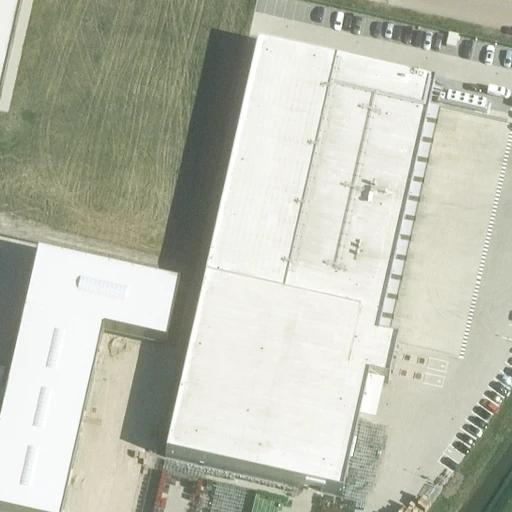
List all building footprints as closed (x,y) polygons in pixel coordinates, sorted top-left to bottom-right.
[(11,0),(0,0),(0,29),(14,33),(23,3),(11,0)] [(0,29),(0,61),(5,63),(14,33),(0,29)] [(256,48),(164,459),(341,499),(367,381),(387,385),(396,346),(376,341),(376,339),(385,341),(389,327),(379,325),(381,320),(390,322),(393,308),(384,305),(385,300),(394,302),(397,288),(388,286),(389,280),(399,283),(402,269),(393,267),(394,261),(403,263),(406,249),(397,247),(398,242),(407,244),(410,230),(401,228),(402,222),(412,224),(415,210),(406,208),(407,203),(416,205),(419,190),(410,188),(433,87),(256,48)] [(440,95),(438,104),(485,115),(488,106),(440,95)] [(27,258),(0,372),(0,511),(52,511),(90,340),(154,354),(168,293),(27,258)]
